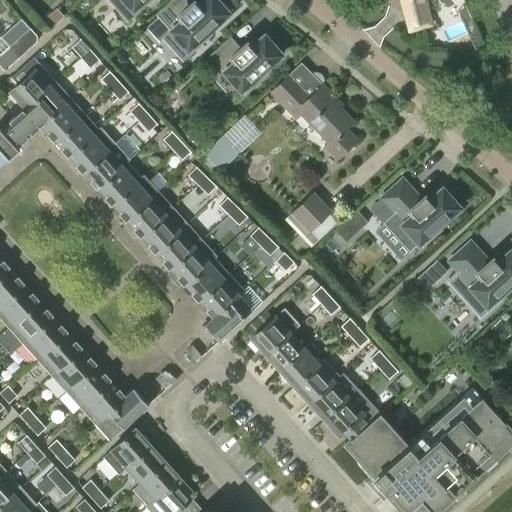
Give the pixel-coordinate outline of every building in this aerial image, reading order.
[(109,0),(128,20),(149,0),(109,0)] [(183,59),(209,35),(207,33),(229,13),(218,0),(202,0),(198,5),(194,0),(190,4),(185,0),(171,0),(156,15),(170,30),(163,37),(183,59)] [(424,15),(428,14),(425,0),(403,0),(407,18),(412,17),(424,15)] [(47,18),(53,24),(62,16),(56,10),(47,18)] [(426,26),(424,15),(412,17),(414,28),(426,26)] [(11,45),(30,28),(21,18),(0,37),(9,46),(11,45)] [(37,36),(30,28),(11,45),(21,56),(37,42),(37,36)] [(260,74),(282,54),(264,34),(250,46),(247,42),(240,47),(230,36),(208,55),(240,91),(242,90),(245,92),(262,77),(260,74)] [(81,57),(90,49),(80,38),(79,39),(79,40),(71,47),(81,57)] [(11,45),(9,46),(9,47),(0,54),(0,66),(3,70),(4,71),(21,56),(11,45)] [(99,60),(90,49),(81,57),(90,68),(98,60),(98,61),(99,60)] [(25,107),(55,80),(40,64),(10,91),(25,107),(24,107),(25,107)] [(322,85),(321,86),(320,85),(322,84),(322,82),(322,79),(317,73),(314,73),(312,74),(311,75),(301,65),(271,93),(295,118),(301,113),(329,142),(324,146),(336,159),(356,141),(346,129),(354,122),(334,101),(336,99),(322,85)] [(110,89),(119,81),(109,70),(108,71),(108,72),(100,79),(110,89)] [(0,160),(5,156),(8,159),(19,148),(17,145),(40,124),(39,123),(69,96),(55,80),(25,107),(24,107),(1,128),(0,126),(0,160)] [(119,81),(110,89),(119,100),(127,92),(127,93),(128,92),(119,81)] [(84,113),(69,96),(39,123),(40,124),(54,140),(84,113)] [(139,121),(148,113),(138,103),(137,103),(137,104),(129,111),(139,121)] [(98,129),(84,113),(54,140),(68,156),(98,129)] [(157,124),(148,113),(139,121),(148,132),(156,124),(156,125),(157,124)] [(192,126),(181,136),(195,151),(205,141),(192,126)] [(100,127),(98,129),(68,156),(83,172),(115,143),(100,127)] [(172,150),(181,142),(171,131),(162,139),(172,150)] [(220,171),(238,154),(220,136),(203,153),(220,171)] [(190,152),(181,142),(172,150),(182,160),(190,152)] [(115,143),(83,172),(97,188),(127,161),(129,159),(115,143)] [(142,177),(127,161),(97,188),(112,204),(142,177)] [(197,185),(206,176),(196,166),(187,175),(197,185)] [(144,175),(142,177),(112,204),(126,220),(158,191),(144,175)] [(216,186),(206,176),(197,185),(208,195),(216,186)] [(402,178),(380,198),(402,222),(400,224),(418,244),(420,243),(422,245),(440,230),(438,227),(460,207),(442,187),(428,199),(424,195),(420,198),(402,178)] [(172,207),(158,191),(126,220),(141,236),(165,213),(172,207)] [(311,195),(294,211),(318,237),(336,221),(311,195)] [(228,215),(237,207),(226,197),(218,205),(228,215)] [(172,207),(165,213),(141,236),(155,252),(180,230),(187,223),(172,207)] [(247,216),(237,207),(228,215),(239,225),(247,216)] [(360,209),(349,219),(360,230),(370,220),(360,209)] [(187,223),(180,230),(155,252),(170,268),(194,246),(201,239),(187,223)] [(259,245),(268,237),(258,227),(249,235),(259,245)] [(277,247),(268,237),(259,245),(269,255),(277,247)] [(216,255),(201,239),(194,246),(170,268),(184,284),(214,257),(216,255)] [(468,287),(487,307),(489,305),(491,308),(508,292),(506,289),(511,283),(511,251),(510,249),(496,262),(492,257),(488,261),(470,241),(448,261),(470,285),(468,287)] [(294,262),(283,252),(282,253),(283,253),(275,261),(285,271),(293,263),(294,262)] [(229,273),(214,257),(184,284),(199,300),(229,273)] [(0,275),(9,268),(0,258),(0,275)] [(427,289),(447,272),(436,260),(416,278),(427,289)] [(9,268),(0,275),(0,304),(23,284),(9,268)] [(199,300),(212,316),(213,316),(238,294),(244,290),(243,289),(229,273),(199,300)] [(23,284),(0,304),(0,318),(8,327),(37,300),(23,284)] [(321,304),(330,296),(320,286),(319,286),(320,287),(311,294),(321,304)] [(213,316),(212,316),(203,324),(219,341),(253,311),(238,294),(213,316)] [(330,296),(321,304),(330,315),(338,307),(339,308),(340,307),(330,296)] [(37,300),(8,327),(22,343),(52,316),(37,300)] [(265,354),(290,332),(275,315),(250,338),(265,354)] [(52,316),(22,343),(36,359),(66,332),(52,316)] [(350,336),(359,328),(349,317),(348,318),(348,319),(340,326),(350,336)] [(511,332),(500,319),(488,330),(499,343),(511,332)] [(368,339),(359,328),(350,336),(359,347),(367,339),(367,340),(368,339)] [(66,332),(36,359),(51,375),(81,348),(66,332)] [(305,348),(290,332),(265,354),(280,370),(305,348)] [(0,358),(8,353),(0,339),(0,358)] [(195,361),(196,362),(200,358),(199,358),(201,356),(193,347),(191,348),(185,353),(185,352),(183,354),(185,356),(184,357),(188,361),(189,360),(192,364),(195,361)] [(81,348),(51,375),(65,391),(95,364),(81,348)] [(318,364),(305,348),(280,370),(294,386),(319,364),(318,364)] [(379,369),(388,361),(378,350),(369,358),(379,369)] [(294,386),(309,403),(339,376),(324,359),(318,364),(319,364),(294,386)] [(397,371),(388,361),(379,369),(388,379),(397,371)] [(110,380),(95,364),(65,391),(80,407),(110,380)] [(171,383),(174,380),(171,377),(172,376),(168,372),(167,373),(165,370),(163,372),(164,372),(158,377),(158,378),(157,379),(165,388),(167,386),(168,387),(171,384),(171,383)] [(339,376),(309,403),(323,419),(348,396),(357,388),(343,373),(339,376)] [(124,396),(110,380),(80,407),(94,423),(124,396)] [(0,393),(8,403),(17,395),(7,385),(0,391),(0,393)] [(124,396),(94,423),(109,440),(148,405),(133,387),(124,396)] [(379,412),(350,438),(350,439),(345,443),(374,475),(367,481),(382,498),(389,492),(407,511),(432,511),(511,440),(511,430),(472,387),(408,445),(379,412)] [(357,388),(348,396),(323,419),(338,435),(343,431),(350,438),(379,412),(357,388)] [(28,425),(36,417),(27,407),(19,414),(28,425)] [(36,417),(28,425),(37,435),(45,428),(36,417)] [(118,473),(125,467),(150,444),(135,428),(103,456),(118,473)] [(27,453),(35,445),(26,435),(17,442),(27,453)] [(57,457),(65,449),(56,439),(48,447),(57,457)] [(150,444),(125,467),(140,483),(164,460),(150,444)] [(35,445),(27,453),(36,463),(45,455),(35,445)] [(75,460),(65,449),(57,457),(66,467),(75,460)] [(132,489),(147,505),(179,477),(164,460),(140,483),(132,489)] [(56,485),(64,477),(55,467),(46,474),(56,485)] [(7,471),(0,477),(0,506),(14,494),(21,487),(7,471)] [(64,477),(56,485),(65,495),(73,488),(64,477)] [(202,511),(203,511),(190,497),(194,493),(179,477),(147,505),(146,507),(150,511),(202,511)] [(91,498),(99,490),(90,479),(81,487),(91,498)] [(21,487),(14,494),(0,506),(0,511),(25,511),(28,510),(36,503),(21,487)] [(99,490),(91,498),(100,508),(108,500),(99,490)] [(80,511),(90,511),(93,509),(84,499),(75,507),(80,511)] [(47,511),(38,501),(36,503),(28,510),(25,511),(47,511)]
